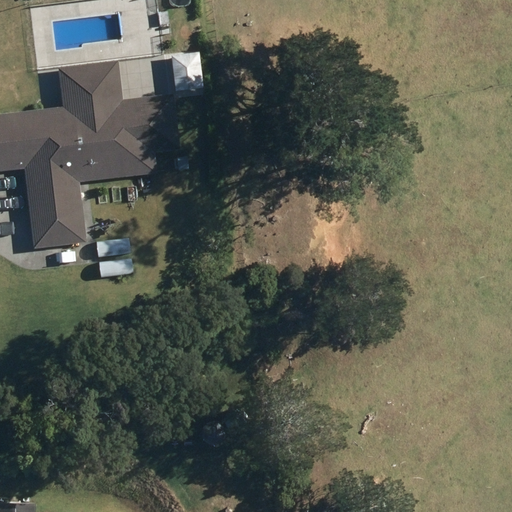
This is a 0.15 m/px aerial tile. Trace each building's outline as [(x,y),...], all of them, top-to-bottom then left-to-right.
[(64,107),(0,114),(0,172),(26,170),(36,249),(89,243),(82,182),(160,174),(157,153),(182,150),(176,94),(125,99),(121,60),(60,67),(64,107)] [(189,157),(179,158),(180,170),(190,169),(189,157)] [(132,239),(98,242),(99,257),(133,255),(132,239)] [(134,259),(102,262),(103,278),(135,275),(134,259)] [(62,511),(63,499),(46,499),(45,511),(62,511)] [(35,511),(36,502),(0,501),(0,511),(35,511)]
